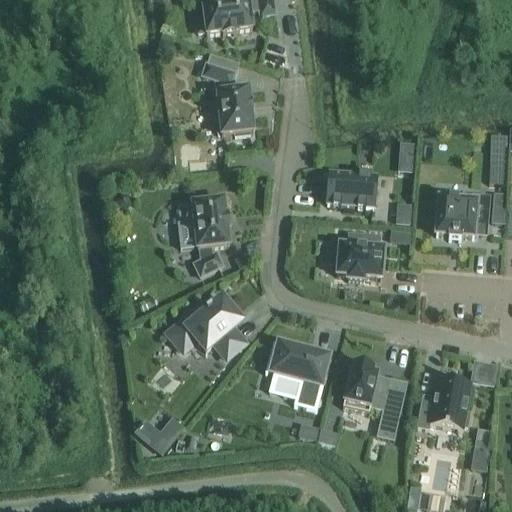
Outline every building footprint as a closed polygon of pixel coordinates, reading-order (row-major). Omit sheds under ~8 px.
[(274,20),(271,0),(257,0),(258,4),(248,5),(247,3),(202,9),(203,21),(195,22),(198,39),(206,38),(206,41),(222,39),(222,41),(225,40),(225,39),(233,38),(233,40),(236,39),(236,37),(252,35),(249,17),(259,16),(260,22),(274,20)] [(161,44),(158,55),(171,60),(175,48),(161,44)] [(234,140),(234,143),(250,141),(250,139),(253,138),(251,119),(252,119),(251,116),(250,116),(250,112),(251,112),(250,109),(248,95),(231,97),(230,91),(234,79),(206,71),(202,82),(218,87),(219,99),(216,99),(221,142),(234,140)] [(490,156),(489,190),(505,190),(506,156),(490,156)] [(329,179),(326,211),(332,211),(332,213),(333,211),(340,212),(340,213),(340,214),(340,212),(356,213),(356,215),(357,215),(357,214),(364,214),(364,216),(365,216),(365,214),(373,215),(376,183),(371,182),(371,181),(370,181),(370,182),(359,181),(359,180),(358,180),(358,181),(329,179)] [(120,199),(116,205),(119,211),(125,211),(129,206),(126,200),(120,199)] [(196,253),(197,256),(199,255),(200,267),(194,270),(200,283),(222,272),(216,260),(211,262),(211,254),(228,252),(227,236),(229,236),(228,233),(226,233),(225,226),(227,225),(227,222),(225,222),(223,206),(191,210),(192,211),(180,213),(181,229),(177,229),(179,255),(196,253)] [(486,242),(488,212),(476,211),(476,209),(439,206),(436,242),(448,243),(448,246),(460,247),(461,244),(473,245),(474,241),(486,242)] [(399,209),(397,230),(410,230),(411,210),(399,209)] [(402,237),(401,248),(409,249),(411,237),(402,237)] [(339,252),(337,282),(347,283),(347,287),(363,288),(364,284),(376,285),(381,286),(382,274),(383,256),(379,256),(380,243),(352,240),(351,253),(339,252)] [(201,312),(168,340),(172,345),(183,358),(196,347),(205,358),(214,351),(226,365),(244,350),(232,335),(241,328),(234,321),(222,306),(218,308),(210,315),(209,315),(206,318),(201,312)] [(316,418),(317,416),(315,415),(328,365),(317,362),(316,365),(308,362),(308,360),(305,359),(273,350),(265,380),(267,380),(267,378),(271,379),(271,380),(278,382),(278,381),(288,384),(287,384),(291,385),(302,387),(297,405),(296,406),(297,406),(296,410),(294,410),(293,411),(316,418)] [(374,374),(353,369),(343,414),(369,420),(370,414),(384,417),(391,387),(390,387),(388,393),(375,391),(377,381),(373,380),(374,374)] [(420,410),(416,434),(428,436),(429,431),(462,437),(463,434),(467,434),(469,419),(465,418),(470,390),(437,384),(433,413),(420,410)] [(174,428),(152,455),(161,463),(183,435),(174,428)] [(301,431),(298,443),(314,447),(317,435),(301,431)] [(320,438),(318,448),(334,452),(336,442),(320,438)] [(477,443),(475,455),(489,457),(490,446),(477,443)]
